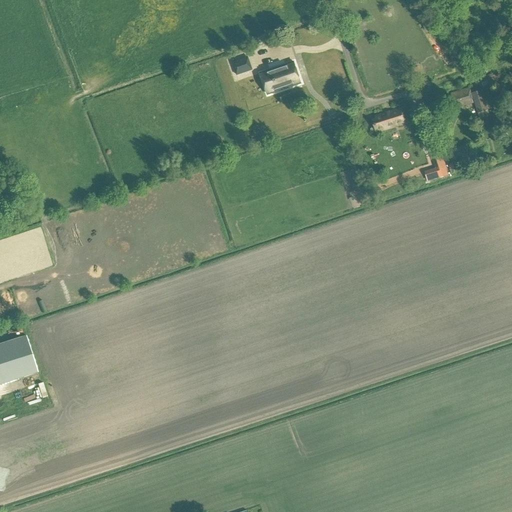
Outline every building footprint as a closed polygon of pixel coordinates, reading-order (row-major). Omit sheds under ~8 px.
[(233,63),(237,75),(252,70),(248,58),(233,63)] [(301,83),(294,62),(260,74),(268,95),(301,83)] [(483,87),(494,83),(491,75),(480,78),(483,87)] [(482,91),(471,94),(469,88),(451,94),(452,97),(449,98),(451,106),(452,106),(454,113),(464,110),(463,106),(473,103),(472,99),(473,98),(477,113),(488,110),(482,91)] [(407,123),(403,108),(375,116),(376,119),(373,120),(376,132),(407,123)] [(420,126),(425,141),(431,139),(426,123),(420,126)] [(450,152),(453,159),(468,154),(466,146),(457,148),(457,149),(450,152)] [(0,385),(40,372),(28,335),(0,344),(0,385)]
